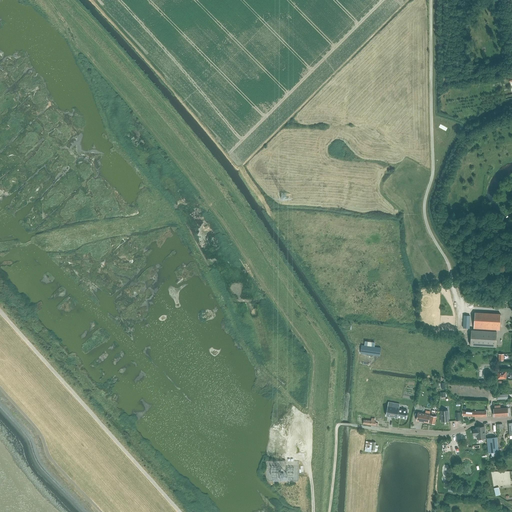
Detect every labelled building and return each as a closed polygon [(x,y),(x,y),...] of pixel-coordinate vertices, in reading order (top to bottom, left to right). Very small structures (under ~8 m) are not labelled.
[(500,314),(475,312),(474,328),(500,330),(500,314)] [(497,331),(471,330),(470,345),(496,347),(497,331)] [(381,348),(362,345),(361,353),(380,356),(381,348)] [(399,408),(388,406),(386,416),(397,418),(397,417),(406,418),(407,410),(399,409),(399,408)] [(494,408),(494,416),(508,415),(507,408),(494,408)] [(418,412),(417,420),(428,422),(429,422),(430,415),(429,415),(430,414),(425,413),(418,412)] [(473,429),(474,435),(477,435),(477,439),(485,438),(484,426),(476,427),(476,429),(473,429)] [(498,452),(497,437),(487,438),(488,453),(491,453),(498,452)]
